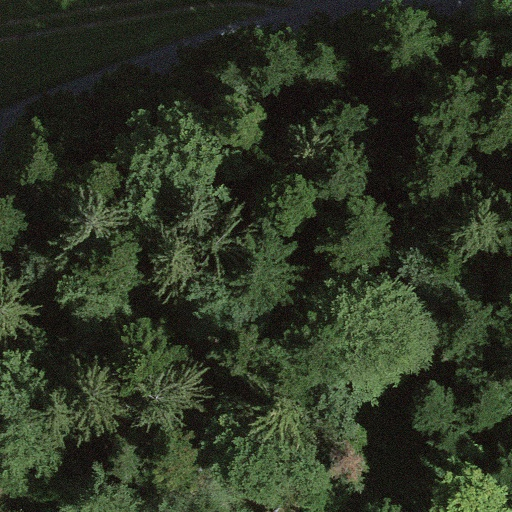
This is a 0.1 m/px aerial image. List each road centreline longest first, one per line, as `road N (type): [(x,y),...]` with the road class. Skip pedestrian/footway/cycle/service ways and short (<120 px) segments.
road 1 (tertiary): [(436,0),(291,26),(189,55),(0,126)]
road 2 (track): [(0,26),(177,0)]
